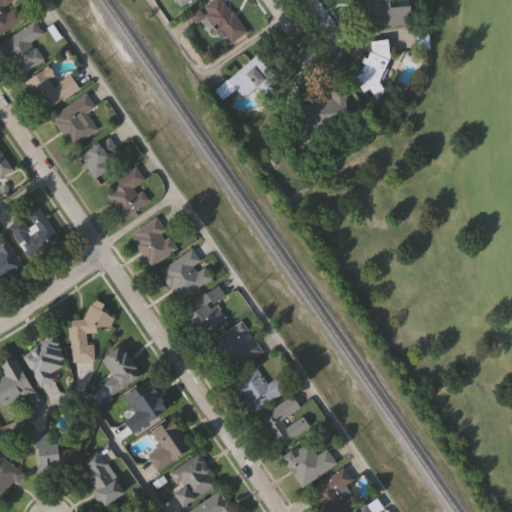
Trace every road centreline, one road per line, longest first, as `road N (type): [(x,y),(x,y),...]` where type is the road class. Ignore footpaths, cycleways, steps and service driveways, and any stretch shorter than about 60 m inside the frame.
road 1 (residential): [(279,511),(0,108)]
road 2 (residential): [(267,0),(300,48),(314,55),(329,38),(308,0)]
road 3 (residential): [(101,256),(0,323)]
